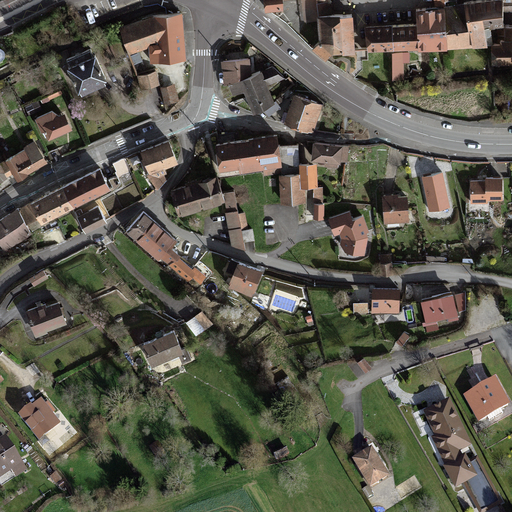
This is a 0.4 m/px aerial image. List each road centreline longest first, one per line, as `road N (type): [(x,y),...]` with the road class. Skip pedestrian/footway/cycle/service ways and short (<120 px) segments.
road 1 (residential): [(152,198),(193,235),(266,262),(511,283)]
road 2 (secondary): [(511,144),(445,138),(391,121),(226,0)]
road 3 (tertiary): [(183,122),(0,207)]
road 4 (residential): [(199,105),(336,138),(384,139)]
road 5 (residential): [(152,198),(0,284)]
road 6 (unclassified): [(357,388),(368,377),(510,331)]
